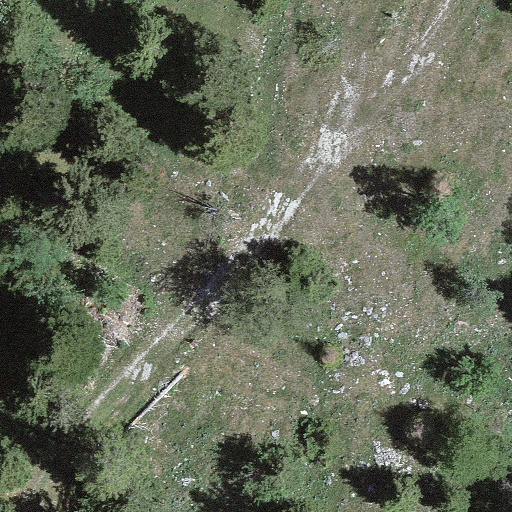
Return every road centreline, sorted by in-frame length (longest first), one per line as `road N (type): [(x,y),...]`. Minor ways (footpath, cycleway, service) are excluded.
road 1 (track): [(29,511),(32,496),(159,346),(465,0)]
road 2 (track): [(397,0),(332,156)]
